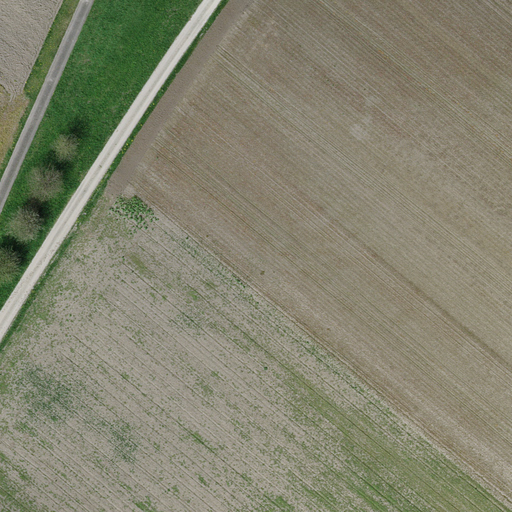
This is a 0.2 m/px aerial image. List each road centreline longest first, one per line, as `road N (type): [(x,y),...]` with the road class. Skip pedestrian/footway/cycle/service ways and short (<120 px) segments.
road 1 (track): [(0,323),(211,0)]
road 2 (track): [(0,208),(87,0)]
